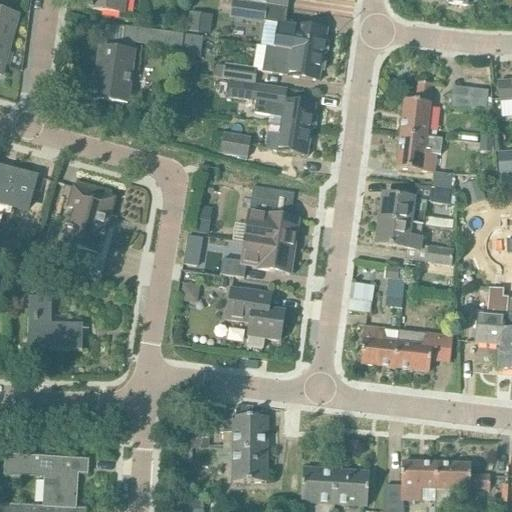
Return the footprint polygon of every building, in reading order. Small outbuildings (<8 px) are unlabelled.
[(122,0),(88,0),(87,11),(121,15),(122,0)] [(449,0),(448,5),(466,8),(467,0),(449,0)] [(229,20),(265,25),(268,6),(267,6),(239,2),(232,1),(229,20)] [(19,17),(0,11),(0,75),(3,77),(19,17)] [(189,13),(186,32),(199,34),(203,16),(189,13)] [(277,25),(273,50),(291,53),(322,57),(328,55),(330,44),(325,41),(327,31),(285,24),(277,23),(277,25)] [(198,58),(201,37),(184,34),(181,55),(198,58)] [(132,54),(121,53),(98,49),(94,81),(84,80),(82,100),(125,106),(132,54)] [(266,49),(262,73),(287,77),(287,79),(318,84),(320,73),(325,72),(327,60),(322,57),(291,53),(273,50),(266,49)] [(217,66),(213,78),(255,85),(257,70),(225,65),(225,67),(217,66)] [(253,103),(255,85),(213,78),(213,79),(223,80),(231,82),(228,100),(253,103)] [(511,80),(497,82),(498,103),(501,103),(511,102),(511,80)] [(405,102),(401,136),(426,139),(430,105),(428,105),(431,86),(419,84),(417,103),(405,102)] [(489,92),(463,89),(461,109),(486,112),(489,92)] [(257,99),(255,115),(281,119),(279,127),(311,132),(311,131),(315,130),(317,119),(313,117),(315,107),(283,102),(283,103),(257,99)] [(311,132),(279,127),(278,137),(267,136),(264,151),(275,153),(307,158),(311,132)] [(224,134),(223,135),(213,133),(211,149),(220,151),(220,155),(248,160),(251,139),(224,134)] [(401,136),(398,171),(433,175),(436,155),(437,140),(426,139),(401,136)] [(480,137),(479,151),(492,153),(493,139),(480,137)] [(511,163),(499,165),(500,175),(511,174),(511,163)] [(200,166),(198,175),(208,177),(209,169),(209,168),(200,166)] [(28,210),(36,179),(12,172),(10,176),(0,173),(0,206),(4,208),(5,204),(28,210)] [(461,185),(467,205),(486,200),(479,179),(461,185)] [(452,192),(432,189),(430,202),(430,203),(451,206),(452,192)] [(75,210),(65,248),(73,250),(70,263),(66,276),(100,283),(103,271),(118,219),(107,216),(112,200),(74,190),(69,208),(75,210)] [(427,202),(384,196),(381,221),(423,227),(425,215),(427,202)] [(278,202),(252,198),(245,243),(294,251),(299,222),(276,218),(278,202)] [(212,208),(197,206),(193,231),(208,233),(212,208)] [(429,254),(429,248),(420,247),(421,241),(420,241),(423,227),(381,221),(377,247),(407,251),(420,253),(429,254)] [(294,251),(245,243),(242,264),(223,261),(220,277),(244,281),(246,267),(259,269),(258,271),(290,276),(294,251)] [(429,254),(427,265),(448,268),(452,268),(454,251),(430,247),(429,248),(429,254)] [(406,269),(386,267),(384,280),(390,281),(386,309),(402,310),(406,269)] [(346,311),(368,314),(372,287),(350,283),(346,311)] [(199,290),(184,287),(181,302),(196,305),(199,290)] [(489,289),(486,315),(488,315),(503,317),(505,317),(507,300),(502,300),(503,291),(489,289)] [(227,321),(251,325),(249,339),(248,339),(247,348),(263,351),(264,341),(280,343),(284,314),(269,312),(271,297),(231,291),(227,321)] [(50,325),(51,305),(51,299),(28,299),(27,352),(82,352),(82,325),(50,325)] [(479,314),(476,345),(500,347),(497,372),(511,373),(511,317),(505,317),(503,317),(488,315),(486,315),(479,314)] [(398,345),(400,333),(365,329),(360,366),(395,370),(398,345)] [(425,335),(400,333),(398,345),(395,370),(430,374),(431,364),(450,366),(453,341),(425,337),(425,335)] [(233,441),(266,441),(266,419),(233,418),(233,441)] [(200,440),(182,440),(182,450),(193,450),(200,450),(200,440)] [(233,463),(266,463),(266,441),(233,441),(233,463)] [(193,451),(182,451),(182,464),(193,464),(193,451)] [(2,505),(76,510),(78,475),(87,476),(88,461),(5,455),(4,477),(44,479),(42,507),(2,505)] [(266,463),(233,463),(233,485),(266,485),(266,463)] [(385,487),(384,511),(402,511),(403,506),(420,507),(420,505),(435,506),(436,491),(437,467),(437,466),(402,465),(401,487),(385,487)] [(437,467),(436,491),(470,492),(470,491),(490,491),(490,478),(470,478),(471,467),(437,466),(437,467)] [(334,506),(336,473),(303,472),(302,504),(334,506)] [(336,473),(334,506),(367,508),(369,475),(336,473)] [(202,511),(203,502),(182,502),(181,511),(202,511)]
